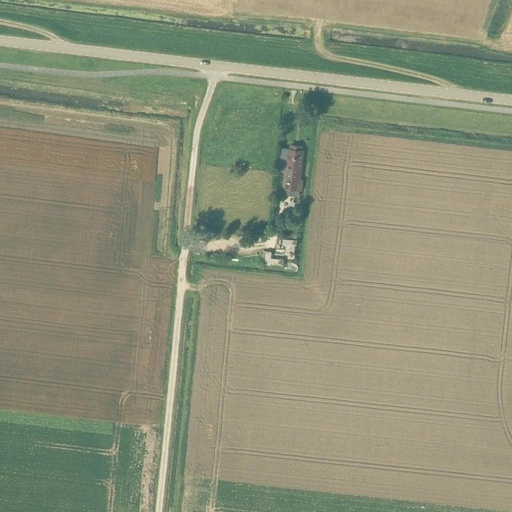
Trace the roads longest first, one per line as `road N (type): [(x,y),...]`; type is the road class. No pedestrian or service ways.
road 1 (secondary): [(0,41),(511,100)]
road 2 (track): [(157,511),(184,244)]
